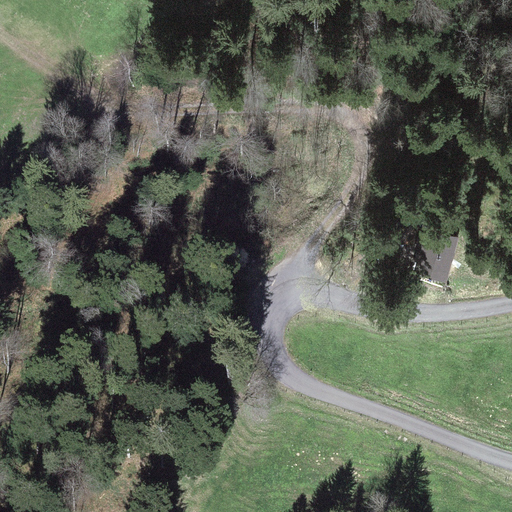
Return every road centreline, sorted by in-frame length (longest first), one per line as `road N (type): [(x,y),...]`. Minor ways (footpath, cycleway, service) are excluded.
road 1 (track): [(300,303),(307,256),(363,164),(362,134),(312,108),(129,113),(98,102),(0,29)]
road 2 (unclassified): [(511,298),(440,307),(300,303),(268,315),(258,343),(264,359),(302,384),(511,448)]
